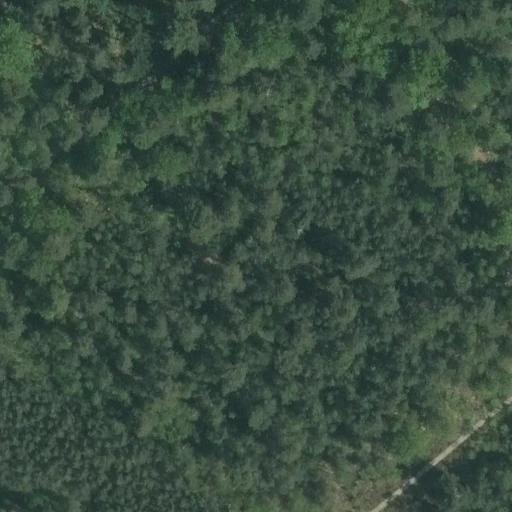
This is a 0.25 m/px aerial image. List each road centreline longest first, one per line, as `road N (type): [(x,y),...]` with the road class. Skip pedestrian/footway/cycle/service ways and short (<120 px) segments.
road 1 (track): [(238,0),(0,197)]
road 2 (track): [(373,511),(511,396)]
